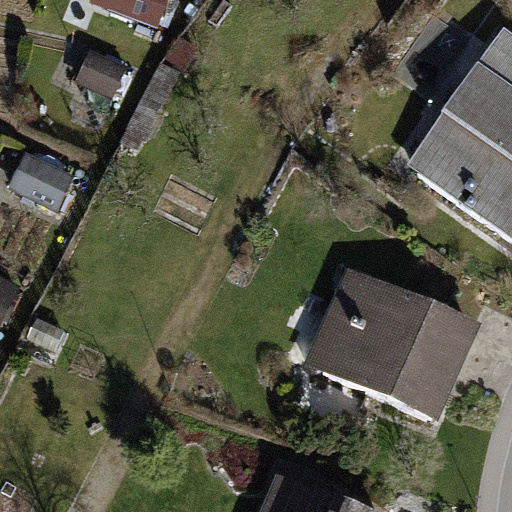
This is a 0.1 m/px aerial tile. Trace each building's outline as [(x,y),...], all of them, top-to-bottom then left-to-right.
[(170,0),(92,0),(90,7),(159,33),(170,0)] [(511,53),(504,48),(408,184),(511,257),(511,53)] [(128,71),(90,54),(75,87),(113,103),(116,96),(124,100),(132,81),(125,77),(128,71)] [(75,181),(27,157),(9,193),(58,217),(75,181)] [(0,332),(22,290),(0,278),(0,332)] [(483,354),(351,290),(304,385),(436,450),(483,354)] [(306,511),(277,498),(270,511),(306,511)]
